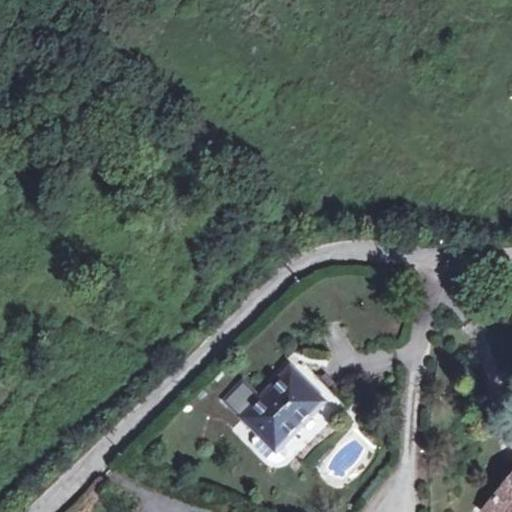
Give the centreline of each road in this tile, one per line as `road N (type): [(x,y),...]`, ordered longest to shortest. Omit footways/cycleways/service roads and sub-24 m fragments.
road 1 (residential): [(31,511),(329,239),(437,247)]
road 2 (residential): [(437,247),(415,363),(406,511)]
